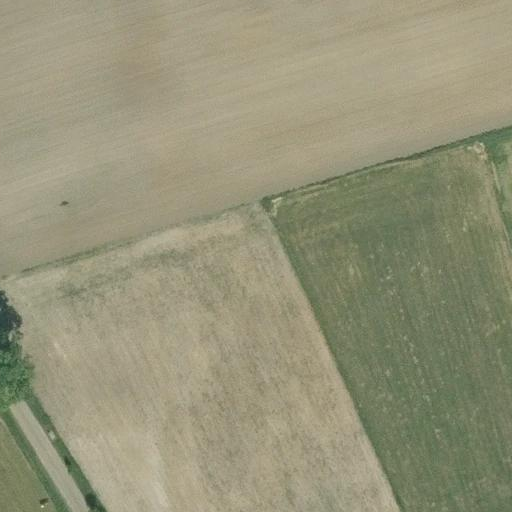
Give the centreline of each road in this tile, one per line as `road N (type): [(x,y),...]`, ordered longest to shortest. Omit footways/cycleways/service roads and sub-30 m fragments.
road 1 (unknown): [(0,212),(511,62)]
road 2 (unclassified): [(83,511),(0,375)]
